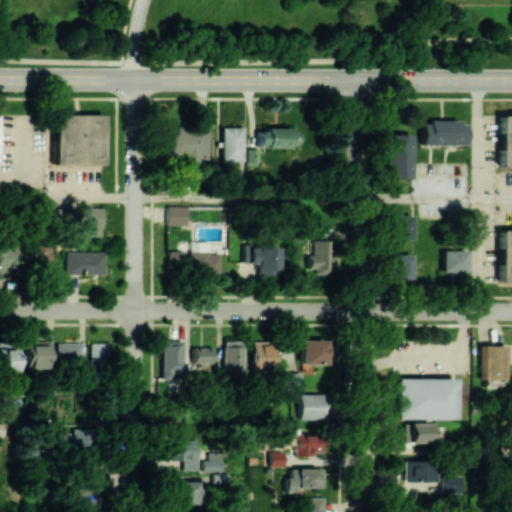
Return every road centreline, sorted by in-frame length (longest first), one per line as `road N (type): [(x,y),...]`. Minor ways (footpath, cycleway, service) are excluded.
road 1 (secondary): [(511,79),(0,78)]
road 2 (residential): [(0,311),(511,312)]
road 3 (residential): [(354,511),(352,79)]
road 4 (residential): [(134,511),(133,79)]
